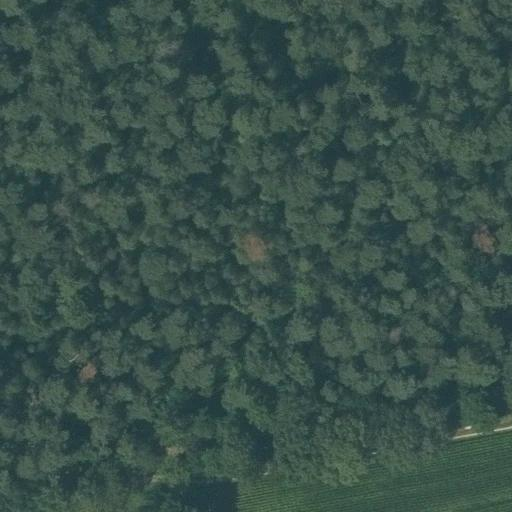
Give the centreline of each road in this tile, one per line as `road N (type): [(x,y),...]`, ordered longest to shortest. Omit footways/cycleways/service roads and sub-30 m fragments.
road 1 (track): [(511,345),(259,409),(162,444)]
road 2 (track): [(162,444),(246,452),(511,407)]
road 3 (track): [(162,444),(0,490)]
